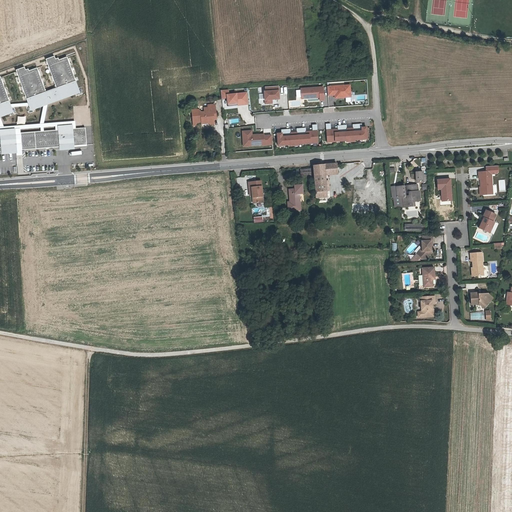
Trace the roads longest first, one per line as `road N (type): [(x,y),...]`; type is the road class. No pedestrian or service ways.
road 1 (unclassified): [(0,334),(133,354),(396,326),(511,334)]
road 2 (tertiary): [(0,185),(223,168)]
road 3 (tertiary): [(223,168),(426,150)]
road 4 (track): [(91,349),(84,511)]
road 5 (track): [(325,0),(369,31),(379,112)]
